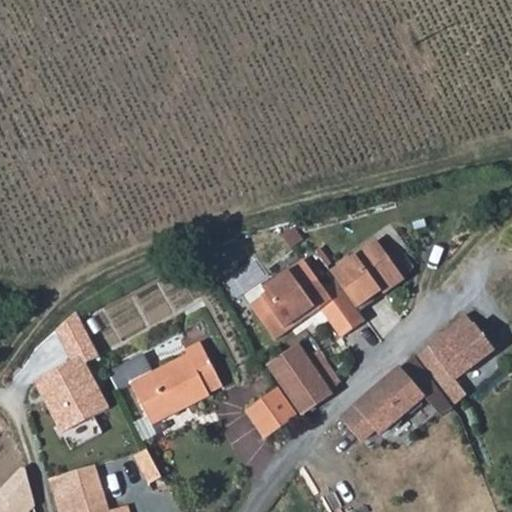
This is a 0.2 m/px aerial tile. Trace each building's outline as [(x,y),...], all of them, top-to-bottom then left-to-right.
[(390,243),(341,277),(345,283),(364,311),(413,277),(390,243)] [(312,262),(270,289),(275,296),(259,307),(280,341),(327,311),(347,342),(373,325),(364,311),(345,283),(331,292),(312,262)] [(84,315),(61,331),(76,363),(40,384),(67,438),(115,416),(93,369),(106,362),(84,315)] [(432,350),(458,384),(496,356),(472,320),(432,350)] [(307,420),(344,386),(322,341),(273,372),(307,420)] [(155,422),(178,410),(180,415),(215,397),(214,395),(229,387),(206,342),(190,351),(192,355),(135,385),(155,422)] [(348,420),(370,445),(381,435),(385,439),(430,400),(447,419),(471,399),(458,384),(432,350),(348,420)] [(248,411),(256,423),(289,402),(281,389),(248,411)] [(289,402),(256,423),(267,441),(301,419),(289,402)] [(180,415),(178,410),(155,422),(157,427),(180,415)] [(132,511),(131,507),(114,511),(102,467),(54,480),(63,511),(77,508),(78,511),(132,511)] [(29,468),(0,496),(0,511),(32,511),(37,508),(29,468)]
